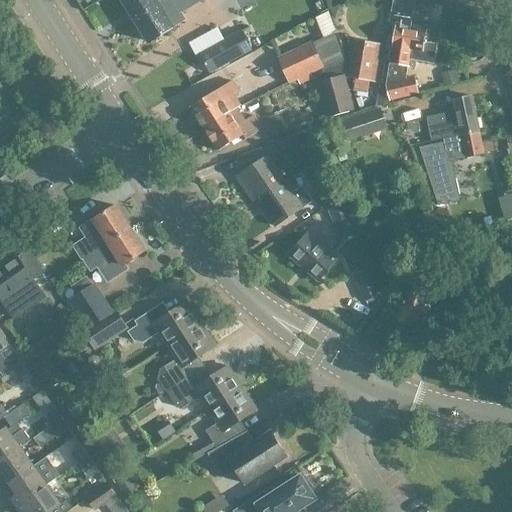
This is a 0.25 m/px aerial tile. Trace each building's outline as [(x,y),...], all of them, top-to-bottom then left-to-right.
[(122,0),(135,20),(168,0),(122,0)] [(168,0),(135,20),(150,43),(172,29),(172,28),(185,20),(181,13),(201,0),(168,0)] [(321,0),(305,7),(313,26),(329,19),(321,0)] [(395,27),(386,86),(391,102),(420,95),(415,77),(400,81),(402,66),(408,67),(409,60),(432,64),(435,46),(425,44),(425,41),(424,41),(425,32),(395,27)] [(209,74),(234,61),(224,42),(216,29),(188,44),(195,57),(198,55),(209,74)] [(323,69),(342,60),(334,34),(313,44),(312,42),(278,58),(289,84),(323,69)] [(376,54),(374,54),(376,46),(356,42),(349,78),(356,79),(355,91),(367,92),(368,81),(369,81),(370,78),(371,78),(373,69),(377,70),(379,62),(375,62),(376,54)] [(342,60),(323,69),(326,81),(316,83),(326,119),(355,111),(345,76),(347,76),(342,60)] [(461,69),(465,84),(487,79),(482,63),(461,69)] [(205,129),(237,109),(241,107),(235,97),(241,94),(232,81),(191,107),(205,129)] [(432,142),(449,138),(479,132),(471,97),(453,101),(455,112),(427,118),(432,142)] [(237,109),(205,129),(219,151),(240,138),(242,142),(263,129),(254,115),(245,121),(237,109)] [(385,129),(384,125),(379,110),(340,122),(346,141),(385,129)] [(314,129),(292,137),(297,149),(307,145),(311,155),(308,157),(313,166),(326,158),(321,149),(318,151),(315,142),(318,141),(314,129)] [(454,151),(456,160),(483,155),(479,132),(449,138),(452,151),(454,151)] [(286,182),(268,156),(236,178),(245,191),(249,189),(258,201),(286,182)] [(286,182),(258,201),(275,226),(303,207),(286,182)] [(334,185),(314,198),(321,209),(341,196),(334,185)] [(73,245),(82,260),(86,257),(130,229),(115,205),(79,228),(85,237),(73,245)] [(344,206),(329,212),(336,230),(351,225),(344,206)] [(428,232),(452,224),(447,209),(423,217),(428,232)] [(123,264),(144,251),(130,229),(86,257),(82,260),(90,272),(98,267),(107,280),(126,268),(123,264)] [(51,249),(40,233),(27,241),(37,258),(51,249)] [(307,236),(291,257),(320,281),(337,261),(307,236)] [(209,275),(217,270),(200,246),(193,251),(209,275)] [(0,271),(0,299),(14,321),(45,301),(18,260),(0,271)] [(366,304),(381,298),(375,282),(359,288),(366,304)] [(87,331),(111,315),(107,309),(105,311),(99,302),(102,301),(92,286),(68,302),(87,331)] [(408,286),(393,317),(419,330),(434,299),(408,286)] [(158,333),(166,346),(200,324),(186,301),(163,316),(157,305),(134,320),(136,325),(126,331),(133,341),(143,343),(158,333)] [(95,350),(128,329),(118,314),(85,335),(95,350)] [(200,324),(166,346),(175,360),(160,370),(158,380),(160,383),(157,385),(155,389),(160,396),(166,392),(198,371),(191,360),(197,357),(214,345),(200,324)] [(0,350),(9,344),(0,331),(0,350)] [(48,358),(39,345),(26,354),(35,367),(48,358)] [(5,361),(11,371),(22,363),(16,354),(5,361)] [(29,373),(22,363),(11,371),(18,380),(29,373)] [(200,398),(208,410),(241,388),(227,365),(210,376),(204,380),(198,371),(166,392),(176,408),(180,405),(183,409),(200,398)] [(52,375),(44,381),(50,389),(58,384),(52,375)] [(255,410),(241,388),(208,410),(217,423),(205,431),(216,448),(239,435),(232,424),(255,410)] [(18,393),(2,404),(8,412),(24,401),(18,393)] [(30,414),(23,404),(8,415),(4,417),(11,427),(17,424),(30,414)] [(44,417),(51,426),(61,419),(55,409),(44,417)] [(61,419),(51,426),(57,436),(68,428),(61,419)] [(0,460),(20,447),(29,440),(22,430),(22,431),(17,424),(11,427),(8,430),(7,428),(0,432),(0,460)] [(246,432),(239,435),(216,448),(208,453),(223,477),(235,469),(244,484),(286,457),(270,432),(247,447),(240,436),(247,432),(247,431),(246,432)] [(105,468),(106,468),(121,457),(105,432),(89,443),(105,468)] [(34,466),(20,447),(0,460),(0,473),(0,474),(8,484),(16,479),(34,466)] [(71,455),(78,464),(88,457),(82,447),(71,455)] [(88,457),(78,464),(84,473),(95,466),(88,457)] [(16,479),(8,484),(16,496),(10,500),(15,508),(47,486),(34,466),(16,479)] [(328,485),(346,478),(341,466),(323,472),(328,485)] [(116,483),(128,499),(139,491),(128,475),(116,483)] [(274,494),(271,489),(246,504),(251,511),(293,511),(314,499),(309,491),(313,488),(305,476),(301,479),(300,477),(274,494)] [(115,495),(107,484),(86,499),(94,510),(115,495)] [(217,484),(196,495),(202,505),(222,494),(217,484)] [(47,486),(15,508),(18,511),(25,511),(27,511),(49,511),(60,505),(47,486)] [(110,510),(111,511),(126,511),(127,511),(121,502),(110,510)]
